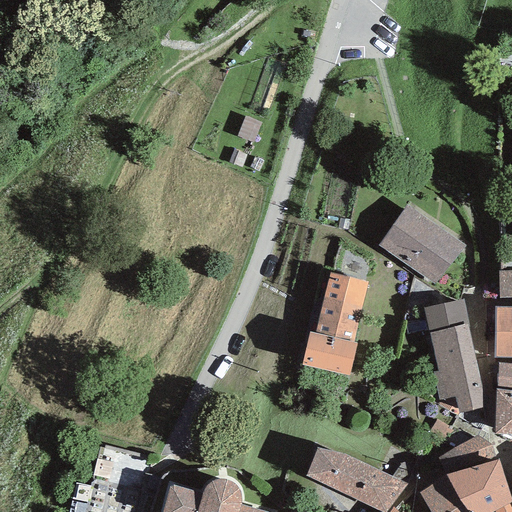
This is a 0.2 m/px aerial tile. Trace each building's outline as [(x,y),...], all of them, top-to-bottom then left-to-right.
[(261,121),(245,114),(236,133),(252,141),(261,121)] [(244,152),(233,147),(228,157),(240,163),(244,152)] [(458,244),(406,208),(382,244),(434,279),(458,244)] [(511,271),(501,272),(501,295),(511,294),(511,271)] [(330,273),(309,363),(345,371),(366,282),(330,273)] [(460,302),(427,309),(445,394),(456,391),(459,409),(482,404),(460,302)] [(511,307),(496,307),(496,356),(511,355),(511,307)] [(511,366),(499,365),(498,389),(511,390),(511,366)] [(498,430),(511,430),(511,390),(498,389),(498,430)] [(345,455),(317,448),(308,473),(384,509),(403,483),(345,455)] [(448,474),(470,511),(492,511),(496,510),(511,502),(511,497),(500,455),(448,474)] [(145,511),(151,480),(88,471),(81,511),(145,511)] [(421,492),(433,511),(470,511),(448,474),(421,492)] [(270,511),(237,503),(238,493),(237,487),(232,482),(225,480),(219,479),(212,481),(207,485),(202,494),(172,485),(164,511),(270,511)] [(511,511),(511,502),(496,510),(496,511),(511,511)]
